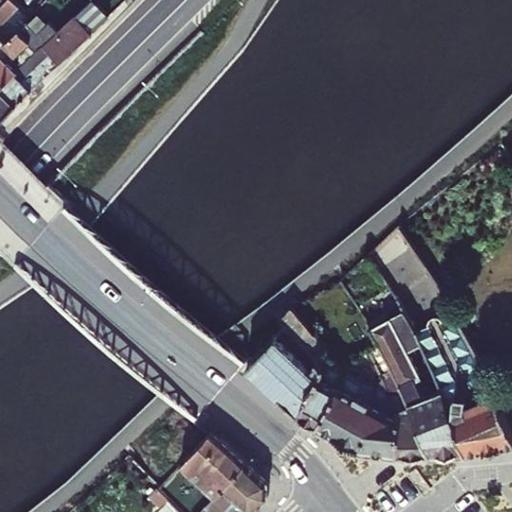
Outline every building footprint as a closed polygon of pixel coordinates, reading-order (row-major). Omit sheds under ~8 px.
[(0,22),(1,23),(17,8),(20,4),(15,0),(4,0),(0,5),(0,44),(7,38),(0,31),(0,22)] [(105,2),(73,25),(52,11),(49,13),(34,34),(25,41),(4,71),(0,74),(0,123),(5,130),(33,110),(52,83),(57,79),(71,58),(75,61),(114,32),(105,19),(118,10),(105,2)] [(0,31),(7,38),(27,19),(17,8),(1,23),(0,22),(0,31)] [(280,317),(286,324),(296,313),(291,307),(280,317)] [(431,454),(467,451),(443,389),(423,397),(415,378),(421,375),(408,348),(422,341),(417,330),(405,309),(391,316),(388,310),(368,320),(382,345),(411,402),(431,454)] [(324,369),(299,414),(318,425),(348,370),(343,367),(296,313),(286,324),(318,362),(324,369)] [(508,443),(511,442),(511,430),(496,392),(485,367),(481,359),(477,351),(473,344),(456,313),(417,330),(422,341),(443,389),(467,451),(508,443)] [(281,397),(299,414),(324,369),(318,362),(311,370),(276,336),(248,365),(281,397)] [(398,454),(431,454),(411,402),(382,345),(371,350),(384,380),(397,408),(398,454)] [(359,449),(398,454),(397,408),(384,380),(374,384),(348,370),(318,425),(359,449)] [(181,464),(216,495),(249,462),(213,429),(181,464)] [(199,511),(252,511),(269,496),(269,480),(249,462),(216,495),(199,511)] [(183,511),(159,487),(151,496),(164,509),(162,511),(183,511)]
